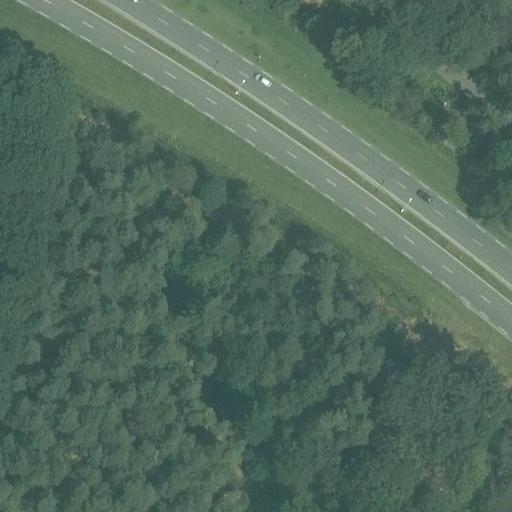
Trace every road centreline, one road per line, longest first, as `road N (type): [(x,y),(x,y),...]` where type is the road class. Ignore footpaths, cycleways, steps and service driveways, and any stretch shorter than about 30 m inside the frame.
road 1 (primary): [(40,0),(249,126),(511,322)]
road 2 (primary): [(511,270),(266,88),(126,0)]
road 3 (track): [(279,511),(244,465),(192,298),(114,259),(0,250)]
road 4 (unclassified): [(511,120),(369,0)]
